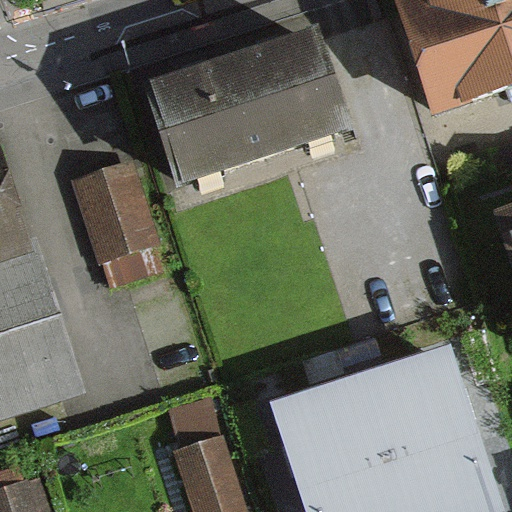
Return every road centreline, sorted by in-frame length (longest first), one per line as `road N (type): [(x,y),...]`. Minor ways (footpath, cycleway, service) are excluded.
road 1 (unknown): [(336,0),(432,300)]
road 2 (residential): [(4,65),(202,0)]
